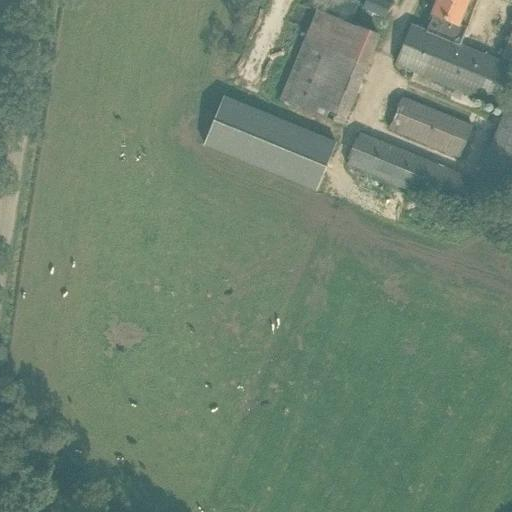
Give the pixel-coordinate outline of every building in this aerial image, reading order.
[(500,191),(511,195),(511,28),(499,62),(459,45),(466,28),(457,25),(467,0),(436,0),(431,15),(431,16),(425,31),(411,26),(395,65),(504,110),(476,180),(358,133),(344,166),(485,224),(500,191)] [(378,0),(366,0),(363,9),(385,18),(391,5),(378,0)] [(280,100),(341,125),(370,55),(378,36),(317,12),(280,100)] [(203,146),(315,192),(335,143),(222,96),(203,146)] [(387,130),(458,159),(471,126),(400,97),(387,130)]
